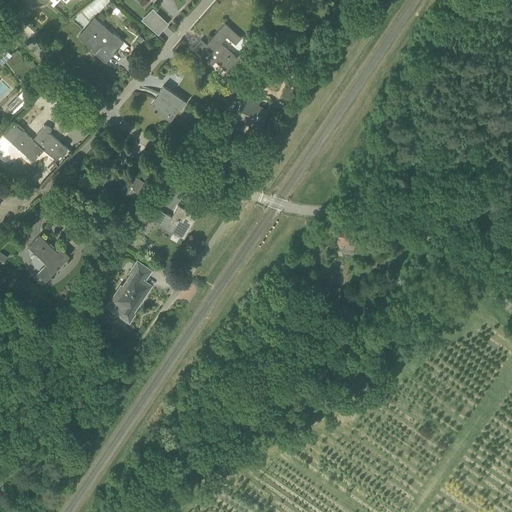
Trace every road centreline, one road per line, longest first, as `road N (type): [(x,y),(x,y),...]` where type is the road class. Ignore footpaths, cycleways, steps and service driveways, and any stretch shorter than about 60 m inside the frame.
road 1 (unclassified): [(511,308),(411,230),(377,217),(290,208),(245,191)]
road 2 (residential): [(245,191),(168,155),(108,113)]
road 3 (residential): [(108,113),(0,6)]
road 4 (residential): [(108,113),(208,0)]
road 5 (unclassified): [(245,191),(164,310)]
